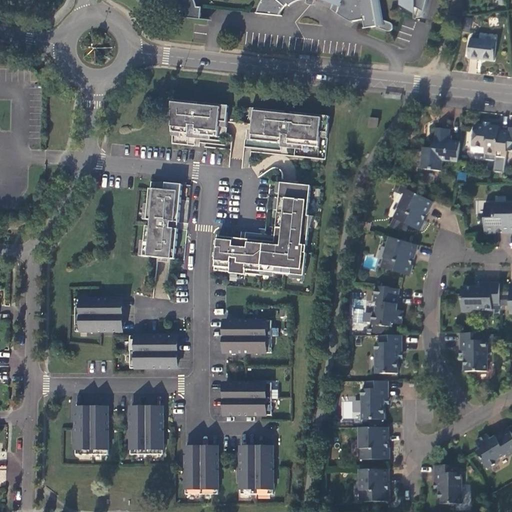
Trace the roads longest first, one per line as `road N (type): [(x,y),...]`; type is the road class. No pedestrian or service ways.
road 1 (residential): [(131,54),(511,94)]
road 2 (residential): [(84,161),(207,173),(199,309)]
road 3 (residential): [(511,257),(450,255),(433,273),(433,355),(470,420)]
road 4 (residential): [(199,387),(28,387)]
road 5 (residential): [(31,263),(28,387)]
